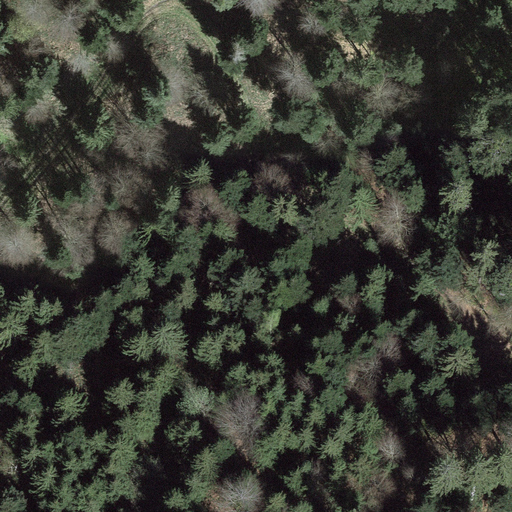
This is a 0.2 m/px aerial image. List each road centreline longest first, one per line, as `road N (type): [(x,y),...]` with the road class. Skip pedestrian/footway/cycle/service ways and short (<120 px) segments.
road 1 (track): [(182,0),(235,80),(270,178),(382,242),(511,352)]
road 2 (track): [(170,0),(119,50),(89,101),(0,204)]
